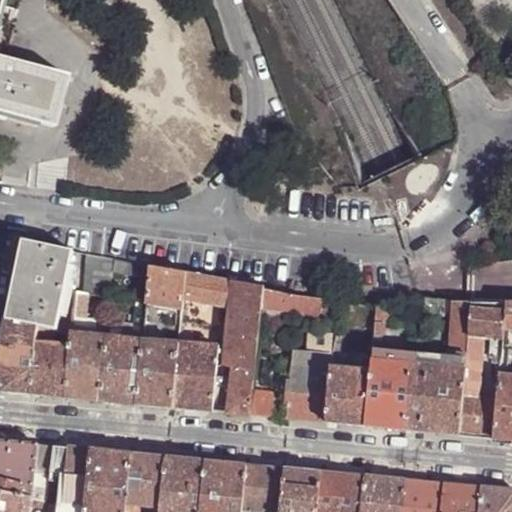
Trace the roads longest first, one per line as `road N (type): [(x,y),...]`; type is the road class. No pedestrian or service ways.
road 1 (residential): [(511,465),(0,419)]
road 2 (residential): [(505,168),(466,217),(405,248)]
